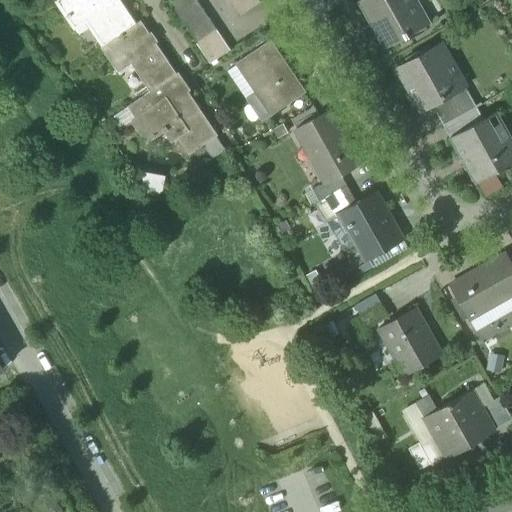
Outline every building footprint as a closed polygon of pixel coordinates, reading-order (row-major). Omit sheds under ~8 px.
[(57,0),(56,1),(69,20),(80,12),(103,46),(136,24),(119,0),(57,0)] [(174,0),(170,3),(177,13),(196,0),(174,0)] [(203,10),(196,0),(177,13),(183,23),(203,10)] [(260,2),(259,0),(242,0),(234,6),(241,16),(260,2)] [(374,18),(388,42),(403,33),(405,37),(429,24),(428,22),(425,23),(415,5),(418,3),(415,0),(360,0),(359,0),(371,21),(374,18)] [(425,23),(428,22),(418,3),(415,5),(425,23)] [(210,20),(203,10),(183,23),(190,33),(210,20)] [(386,48),(405,37),(403,33),(388,42),(374,18),(371,21),(386,48)] [(217,30),(210,20),(190,33),(197,43),(217,30)] [(140,21),(136,24),(103,46),(101,47),(113,64),(126,56),(150,91),(176,74),(140,21)] [(223,40),(217,30),(197,43),(203,53),(223,40)] [(230,50),(223,40),(203,53),(210,63),(230,50)] [(256,91),(271,113),(304,91),(270,42),(238,64),(254,88),(256,91)] [(398,69),(421,111),(432,105),(465,86),(464,84),(458,87),(447,68),(453,65),(441,45),(398,69)] [(244,95),(254,88),(238,64),(227,71),(244,95)] [(458,87),(464,84),(453,65),(447,68),(458,87)] [(218,135),(176,74),(150,91),(130,105),(138,117),(135,119),(149,140),(164,130),(167,128),(167,127),(180,118),(188,129),(177,136),(188,152),(203,142),(204,144),(217,136),(218,135)] [(443,125),(445,124),(473,108),(476,107),(465,86),(432,105),(443,125)] [(271,113),(256,91),(246,98),(261,120),(271,113)] [(126,125),(135,119),(138,117),(130,105),(113,116),(126,125)] [(480,121),(473,108),(445,124),(452,136),(480,121)] [(325,183),(325,184),(341,175),(359,165),(329,112),(295,131),(296,132),(301,129),(315,154),(310,157),(325,183)] [(496,112),(487,117),(500,141),(509,136),(496,112)] [(474,181),(475,184),(478,183),(495,173),(511,163),(511,140),(509,136),(500,141),(487,117),(480,121),(452,136),(450,138),(462,160),(464,158),(476,179),(474,181)] [(171,141),(177,136),(188,129),(180,118),(167,127),(167,128),(164,130),(171,141)] [(296,132),(310,157),(315,154),(301,129),(296,132)] [(225,149),(217,136),(204,144),(213,158),(225,149)] [(462,160),(474,181),(476,179),(464,158),(462,160)] [(144,172),(142,183),(151,198),(163,191),(166,175),(144,172)] [(504,187),(495,173),(478,183),(486,197),(504,187)] [(319,201),(326,197),(347,185),(341,175),(325,184),(325,183),(313,190),(319,201)] [(357,202),(347,185),(326,197),(337,216),(338,218),(343,215),(342,213),(356,205),(355,203),(357,202)] [(377,207),(382,204),(375,192),(370,194),(377,207)] [(358,245),(366,259),(368,258),(402,238),(382,204),(377,207),(370,194),(357,202),(355,203),(356,205),(342,213),(343,215),(348,223),(344,225),(356,246),(358,245)] [(314,204),(326,222),(327,221),(337,216),(326,197),(319,201),(314,204)] [(338,218),(337,216),(327,221),(335,235),(345,252),(356,246),(344,225),(348,223),(343,215),(338,218)] [(335,235),(327,221),(326,222),(315,228),(322,242),(335,235)] [(402,238),(368,258),(374,268),(407,248),(402,238)] [(450,285),(470,319),(499,302),(496,298),(511,288),(511,265),(505,253),(450,285)] [(304,277),(315,296),(327,289),(316,270),(304,277)] [(470,319),(476,331),(511,310),(511,288),(496,298),(499,302),(470,319)] [(355,306),(360,316),(382,304),(376,294),(355,306)] [(357,318),(363,330),(388,316),(382,304),(360,316),(357,318)] [(396,359),(406,376),(442,355),(415,308),(379,328),(380,330),(381,329),(398,358),(396,359)] [(381,329),(380,330),(396,359),(398,358),(381,329)] [(505,355),(489,353),(486,371),(501,374),(505,355)] [(484,383),(471,390),(481,407),(494,400),(484,383)] [(433,435),(445,457),(493,430),(481,407),(471,390),(438,409),(423,417),(433,435)] [(430,395),(415,403),(423,417),(438,409),(430,395)] [(481,407),(493,430),(511,420),(499,397),(494,400),(481,407)] [(433,435),(423,417),(415,403),(402,410),(420,443),(433,435)] [(362,416),(377,444),(388,437),(373,410),(362,416)]
